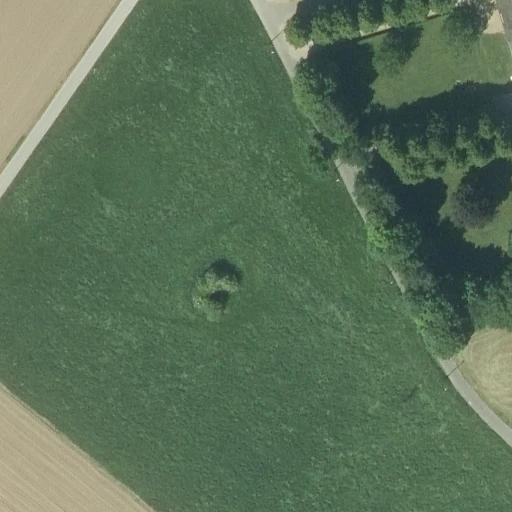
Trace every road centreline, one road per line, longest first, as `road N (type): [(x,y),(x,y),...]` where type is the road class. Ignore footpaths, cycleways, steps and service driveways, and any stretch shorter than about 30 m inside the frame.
road 1 (unclassified): [(265,16),(440,354),(471,402),(511,440)]
road 2 (track): [(0,187),(130,0)]
